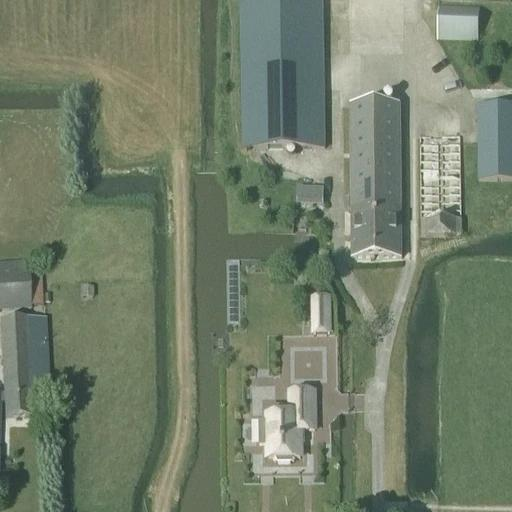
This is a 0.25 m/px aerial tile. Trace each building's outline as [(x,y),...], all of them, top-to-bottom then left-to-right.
[(241,154),(325,152),(323,2),(250,3),(239,3),(241,154)] [(477,44),(479,11),(438,9),(437,42),(477,44)] [(477,184),(511,184),(511,106),(477,107),(477,184)] [(399,107),(350,107),(351,261),(401,261),(399,107)] [(459,138),(420,139),(421,240),(460,239),(459,138)] [(312,190),(312,208),(322,208),(323,190),(312,190)] [(40,274),(28,275),(27,263),(0,265),(0,314),(30,313),(30,310),(42,309),(40,274)] [(331,339),(331,300),(310,300),(310,339),(331,339)] [(0,406),(4,407),(4,420),(30,419),(29,407),(48,406),(44,322),(0,323),(0,339),(3,397),(0,397),(0,406)] [(299,434),(304,434),(314,433),(313,394),(289,395),(289,409),(268,409),(268,418),(267,418),(267,424),(258,424),(258,448),(267,448),(267,461),(275,461),(277,465),(290,465),(291,461),(299,461),(299,434)]
